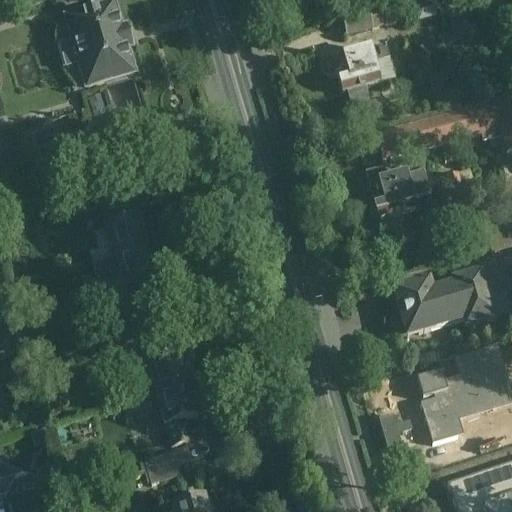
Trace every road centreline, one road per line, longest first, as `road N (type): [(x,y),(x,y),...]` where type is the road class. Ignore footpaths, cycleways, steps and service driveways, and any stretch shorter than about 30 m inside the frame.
road 1 (primary): [(370,511),(217,0)]
road 2 (primary): [(200,0),(347,511)]
